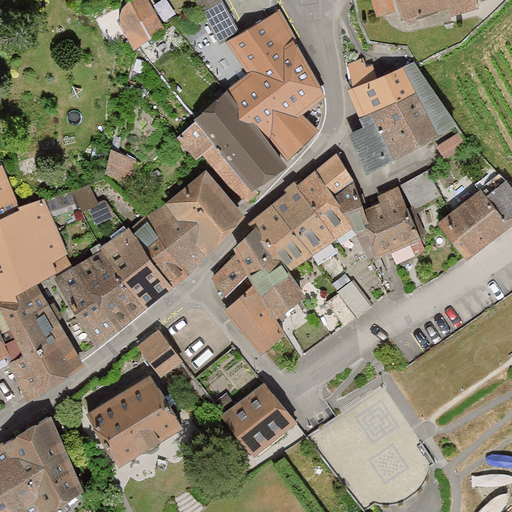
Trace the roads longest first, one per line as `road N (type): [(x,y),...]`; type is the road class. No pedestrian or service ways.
road 1 (residential): [(511,239),(286,387),(197,281)]
road 2 (residential): [(197,281),(246,217),(327,136),(328,0)]
road 3 (residential): [(0,423),(197,281)]
